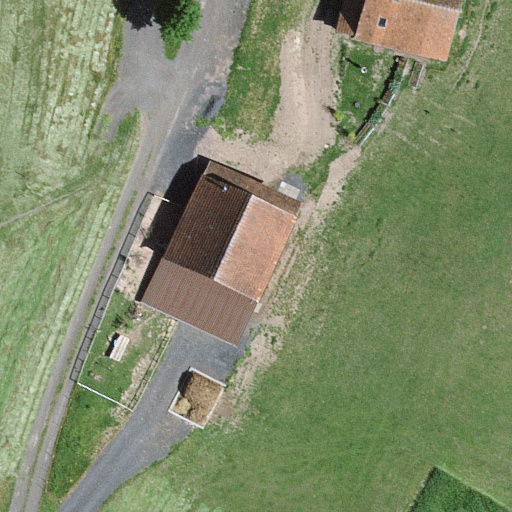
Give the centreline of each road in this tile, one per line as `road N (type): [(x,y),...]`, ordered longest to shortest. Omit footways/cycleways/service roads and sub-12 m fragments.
road 1 (track): [(35,511),(41,466),(212,0)]
road 2 (track): [(171,123),(234,145),(349,160),(511,211)]
